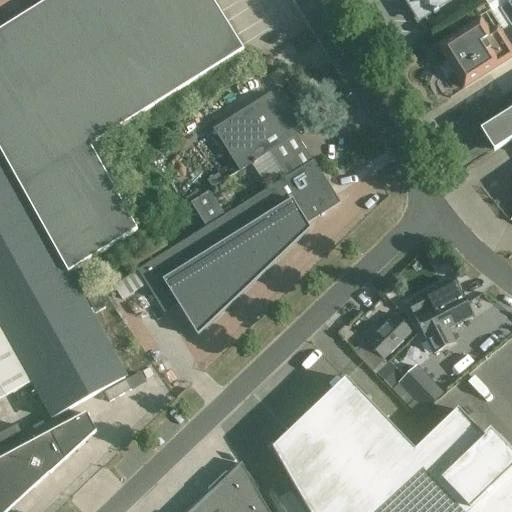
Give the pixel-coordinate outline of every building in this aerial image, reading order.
[(210,0),(51,0),(0,32),(0,82),(63,182),(98,161),(90,149),(244,53),(210,0)] [(0,0),(0,10),(15,0),(0,0)] [(402,0),(418,24),(424,20),(456,0),(402,0)] [(511,0),(477,0),(480,4),(485,0),(508,0),(510,3),(508,4),(500,9),(511,27),(511,0)] [(490,36),(480,22),(439,48),(464,88),(499,66),(511,57),(511,56),(497,32),(490,36)] [(141,231),(98,161),(63,182),(0,82),(0,150),(71,275),(141,231)] [(270,97),(216,131),(240,170),(268,152),(286,182),(294,176),(304,170),(313,165),(294,136),(270,97)] [(511,111),(487,127),(500,148),(511,140),(511,111)] [(125,378),(0,155),(0,401),(32,384),(52,420),(125,378)] [(338,205),(313,165),(227,219),(208,230),(141,272),(165,312),(177,305),(198,338),(311,232),(306,225),(338,205)] [(208,230),(227,219),(210,191),(192,203),(208,230)] [(472,317),(454,280),(407,304),(426,341),(433,355),(454,344),(447,330),(472,317)] [(105,309),(90,281),(81,286),(95,314),(105,309)] [(411,334),(395,317),(368,344),(357,356),(372,373),(384,361),(411,334)] [(388,364),(376,375),(390,390),(402,378),(388,364)] [(434,384),(418,367),(393,390),(409,408),(434,384)] [(511,511),(511,466),(458,411),(415,452),(346,380),(273,450),(308,511),(511,511)] [(130,391),(125,382),(104,393),(109,403),(130,391)] [(0,511),(8,511),(96,433),(86,415),(0,460),(0,511)] [(268,511),(242,465),(192,511),(268,511)]
